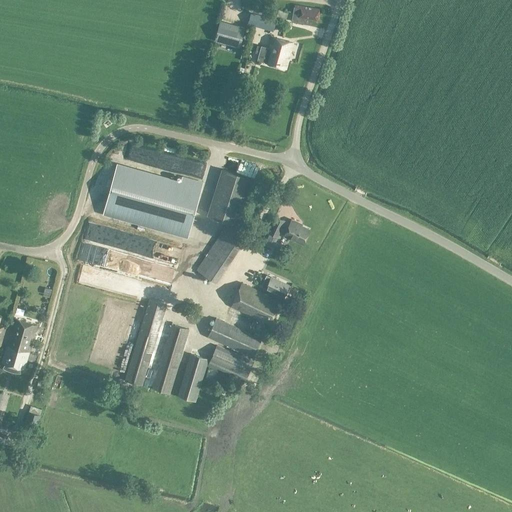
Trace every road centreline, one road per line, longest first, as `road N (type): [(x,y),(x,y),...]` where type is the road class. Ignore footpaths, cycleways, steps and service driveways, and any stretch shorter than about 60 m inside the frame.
road 1 (unclassified): [(0,245),(47,250),(66,229),(96,151),(113,133),(139,126),(295,158)]
road 2 (unclassified): [(511,280),(311,175),(295,158)]
road 3 (unclassified): [(295,158),(300,115),(342,0)]
